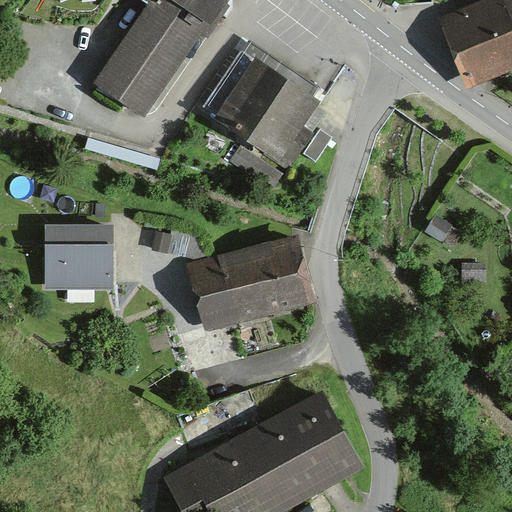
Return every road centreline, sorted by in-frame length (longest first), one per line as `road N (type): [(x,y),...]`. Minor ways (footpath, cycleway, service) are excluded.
road 1 (unclassified): [(386,511),(387,459),(332,267),(388,76),(406,50)]
road 2 (tertiary): [(406,50),(511,125)]
